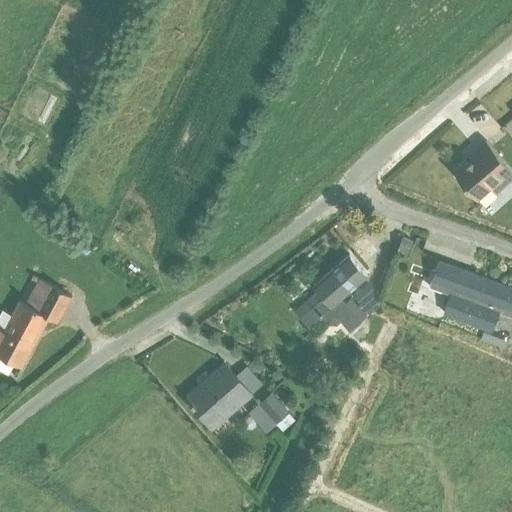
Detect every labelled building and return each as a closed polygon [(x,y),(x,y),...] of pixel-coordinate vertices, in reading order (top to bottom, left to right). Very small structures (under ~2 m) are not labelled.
[(475,206),(511,176),(511,170),(493,147),(453,178),(475,206)] [(511,320),(511,290),(436,262),(426,288),(446,296),(440,312),(489,330),(495,315),(511,320)] [(347,263),(292,308),(314,336),(341,314),(352,327),(380,305),(347,263)] [(0,319),(0,358),(15,367),(45,318),(58,296),(36,283),(11,326),(0,319)] [(401,343),(511,392),(511,352),(446,322),(443,328),(414,315),(401,343)] [(511,436),(511,409),(394,357),(383,378),(511,436)] [(245,358),(191,400),(212,426),(265,384),(245,358)] [(511,477),(511,447),(378,388),(365,412),(511,477)] [(269,402),(286,422),(298,410),(281,391),(269,402)] [(482,511),(511,511),(511,491),(360,423),(346,451),(482,511)] [(392,511),(460,511),(342,459),(329,484),(392,511)] [(337,511),(341,505),(326,499),(319,511),(337,511)]
